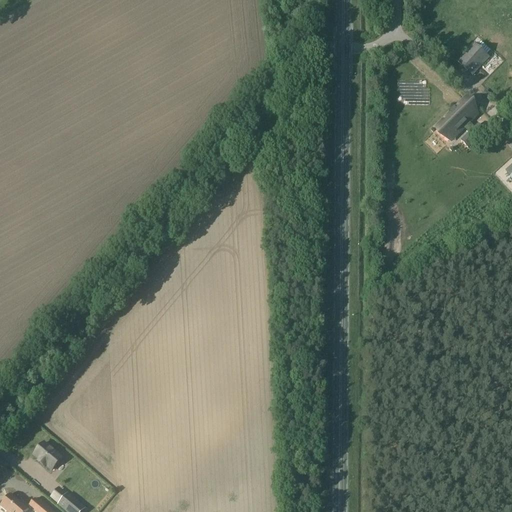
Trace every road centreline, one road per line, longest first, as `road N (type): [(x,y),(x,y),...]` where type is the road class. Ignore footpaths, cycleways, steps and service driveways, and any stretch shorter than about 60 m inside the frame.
road 1 (unclassified): [(0,407),(301,59),(313,50),(344,50)]
road 2 (primary): [(339,511),(344,50)]
